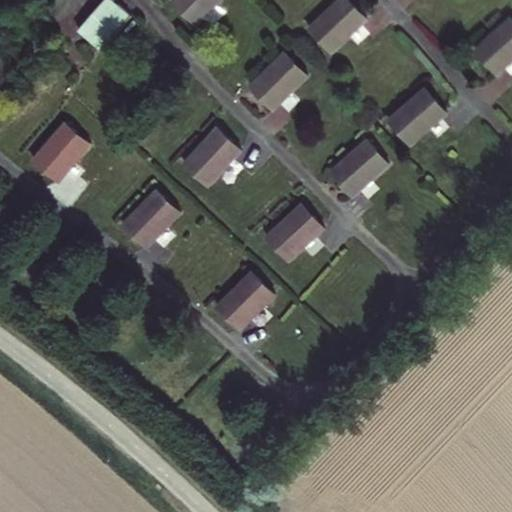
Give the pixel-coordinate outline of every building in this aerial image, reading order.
[(107,0),(99,0),(73,30),(96,50),(126,17),(107,0)] [(176,0),(176,1),(199,23),(221,0),(176,0)] [(356,0),(333,0),(310,22),(332,46),(367,12),(356,0)] [(511,10),(477,44),(499,67),(511,54),(511,10)] [(286,46),(252,81),(274,104),(309,69),(286,46)] [(427,81),(390,113),(412,138),(448,105),(427,81)] [(220,128),(187,163),(210,185),(244,150),(220,128)] [(368,133),(332,166),(354,190),(390,157),(368,133)] [(127,225),(150,248),(184,213),(161,190),(127,225)] [(304,205),(269,238),(290,261),(326,228),(304,205)] [(252,271),(220,308),(244,329),(276,293),(252,271)]
